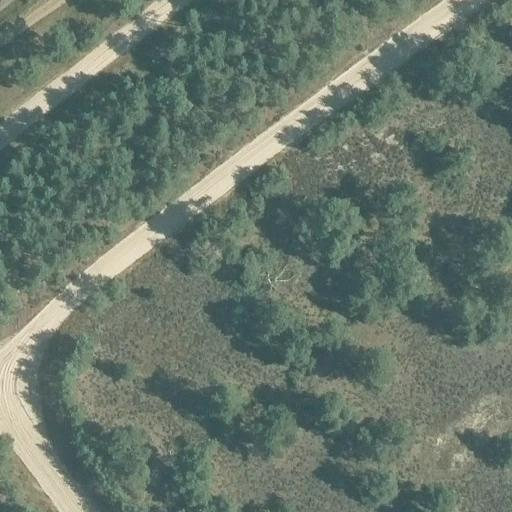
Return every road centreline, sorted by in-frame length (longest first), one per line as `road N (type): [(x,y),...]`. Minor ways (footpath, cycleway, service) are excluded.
road 1 (track): [(465,0),(195,199),(0,373)]
road 2 (track): [(0,133),(171,0)]
road 3 (unknown): [(70,511),(2,414),(0,383)]
